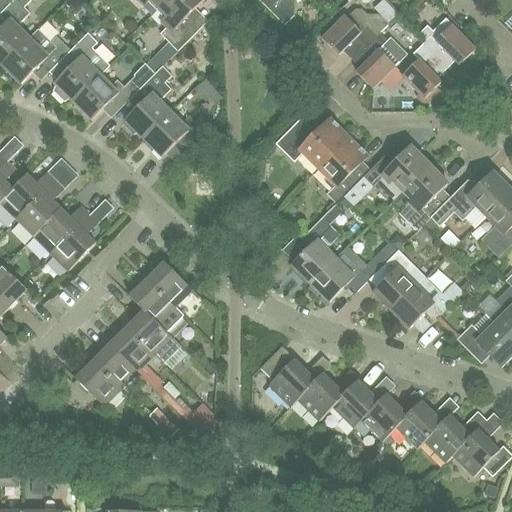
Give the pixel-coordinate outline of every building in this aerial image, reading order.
[(0,65),(2,67),(29,40),(17,28),(30,15),(24,9),(33,0),(16,0),(5,11),(13,20),(0,32),(0,65)] [(152,17),(159,9),(168,0),(139,0),(146,7),(143,9),(152,17)] [(203,0),(168,0),(159,9),(168,18),(162,23),(168,29),(161,36),(178,53),(201,30),(188,17),(204,1),(203,0)] [(294,17),(294,0),(264,0),(261,4),(285,27),(294,17)] [(511,0),(497,0),(496,4),(511,10),(511,0)] [(376,37),(377,38),(380,34),(389,26),(380,16),(368,16),(362,11),(355,10),(347,18),(345,17),(322,40),(339,57),(358,38),(367,46),(376,37)] [(458,67),(476,50),(446,21),(433,33),(428,28),(420,36),(426,43),(422,47),(431,56),(439,48),(458,67)] [(21,86),(43,63),(52,72),(64,60),(71,52),(56,38),(51,43),(38,31),(29,40),(2,67),(21,86)] [(407,57),(390,40),(388,42),(380,34),(377,38),(376,37),(367,46),(355,59),(363,67),(356,74),(373,91),(407,57)] [(73,105),(101,77),(110,68),(92,50),(97,44),(88,35),(71,52),(64,60),(72,68),(54,86),(56,87),(54,92),(65,103),(70,101),(73,105)] [(442,84),(422,65),(431,56),(422,47),(413,56),(419,62),(402,79),(416,93),(414,96),(422,104),(427,104),(439,92),(437,89),(442,84)] [(159,71),(143,87),(136,95),(144,104),(127,121),(125,128),(134,136),(140,135),(145,140),(172,113),(161,102),(168,95),(161,88),(169,81),(159,71)] [(91,123),(114,100),(123,108),(136,95),(143,87),(134,78),(123,89),(117,83),(112,88),(101,77),(73,105),(91,123)] [(223,101),(207,82),(205,84),(196,92),(206,104),(211,100),(216,107),(222,102),(223,101)] [(190,149),(210,129),(201,119),(197,123),(191,117),(184,125),(172,113),(145,140),(155,150),(152,154),(160,162),(181,141),(190,149)] [(318,171),(349,140),(331,122),(316,137),(300,122),(276,146),(294,164),(302,156),(318,171)] [(361,182),(352,173),(368,158),(349,140),(318,171),(335,188),(327,196),(337,206),(361,182)] [(393,183),(403,194),(430,167),(412,149),(380,180),(372,171),(364,179),(381,196),(393,183)] [(14,191),(13,191),(5,183),(16,172),(8,163),(0,170),(0,205),(1,205),(0,205),(14,191)] [(430,204),(448,185),(430,167),(403,194),(412,203),(400,215),(418,233),(431,219),(438,212),(430,204)] [(474,229),(486,218),(511,192),(493,174),(459,208),(451,200),(438,212),(431,219),(440,228),(454,214),(462,223),(465,220),(474,229)] [(17,222),(56,183),(47,175),(36,186),(27,177),(13,191),(14,191),(0,205),(1,205),(17,222)] [(34,239),(62,211),(53,203),(64,192),(56,183),(17,222),(34,239)] [(499,259),(511,246),(511,231),(510,230),(511,228),(511,192),(486,218),(496,227),(481,242),(499,259)] [(51,256),(90,217),(81,209),(70,220),(62,211),(34,239),(51,256)] [(68,273),(96,245),(87,237),(98,226),(90,217),(51,256),(68,273)] [(310,286),(336,260),(327,251),(340,237),(323,220),(302,241),(310,250),(292,268),(310,286)] [(365,257),(382,239),(372,229),(355,248),(365,257)] [(394,240),(389,245),(397,253),(398,252),(405,245),(401,241),(394,240)] [(373,296),(391,314),(417,287),(417,288),(425,279),(414,268),(398,252),(397,253),(390,261),(377,274),(386,283),(373,296)] [(329,304),(360,273),(362,271),(371,279),(376,274),(377,274),(390,261),(381,253),(366,268),(356,258),(345,269),(336,260),(310,286),(329,304)] [(28,292),(0,264),(0,299),(10,309),(28,292)] [(193,292),(165,264),(147,281),(175,309),(193,292)] [(437,321),(452,306),(463,294),(454,285),(442,296),(425,279),(417,288),(417,287),(391,314),(408,331),(421,319),(430,328),(437,321)] [(175,309),(147,281),(130,299),(144,313),(145,312),(158,326),(159,326),(167,334),(184,317),(175,309)] [(511,289),(511,288),(496,302),(501,307),(489,320),(492,323),(492,322),(511,342),(511,289)] [(73,293),(59,308),(68,317),(82,301),(73,293)] [(0,319),(10,309),(0,299),(0,319)] [(181,348),(167,334),(159,326),(158,326),(145,312),(144,313),(128,329),(155,357),(163,365),(181,348)] [(502,369),(511,358),(511,342),(492,322),(492,323),(489,320),(485,316),(473,328),(472,326),(457,341),(481,365),(490,357),(502,369)] [(146,367),(155,357),(128,329),(111,346),(139,374),(146,367)] [(122,391),(139,374),(111,346),(94,363),(122,391)] [(317,383),(316,382),(282,349),(261,370),(273,383),(269,387),(291,410),(298,403),(298,402),(317,383)] [(104,409),(122,391),(94,363),(76,381),(104,409)] [(211,379),(217,373),(217,371),(212,366),(205,373),(211,379)] [(332,409),(359,382),(361,380),(352,371),(336,387),(323,375),(316,382),(317,383),(298,402),(298,403),(319,423),(333,409),(332,409)] [(361,422),(387,395),(378,386),(370,393),(359,382),(332,409),(333,409),(354,430),(361,422)] [(194,415),(181,402),(177,405),(174,403),(181,396),(169,385),(159,395),(173,408),(186,422),(194,415)] [(216,392),(204,391),(203,407),(215,408),(216,392)] [(409,417),(409,416),(387,395),(361,422),(388,448),(394,442),(390,438),(397,430),(396,429),(409,417)] [(425,444),(451,417),(442,408),(435,414),(423,402),(409,416),(409,417),(396,429),(397,430),(419,451),(426,444),(425,444)] [(213,431),(214,420),(215,419),(202,406),(194,415),(186,422),(209,445),(212,447),(213,431)] [(472,438),(472,437),(451,417),(425,444),(426,444),(447,465),(454,458),(453,458),(472,438)] [(178,432),(168,422),(161,429),(171,439),(178,432)] [(493,479),(510,462),(511,459),(511,455),(504,448),(500,452),(479,431),(472,437),(472,438),(453,458),(454,458),(475,479),(484,469),(493,479)] [(14,474),(2,474),(2,484),(14,484),(14,474)] [(32,484),(45,484),(45,474),(32,474),(32,484)] [(57,474),(45,474),(45,484),(57,484),(57,474)] [(495,501),(499,491),(491,489),(487,491),(485,497),(495,501)]
